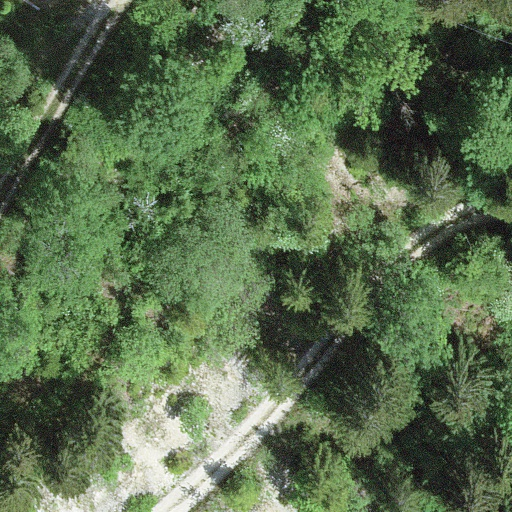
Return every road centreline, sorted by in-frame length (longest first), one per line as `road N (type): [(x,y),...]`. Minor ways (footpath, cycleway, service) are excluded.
road 1 (track): [(171,511),(244,446),(393,265),(439,234),(511,204)]
road 2 (track): [(115,0),(0,205)]
road 3 (track): [(80,0),(0,96)]
